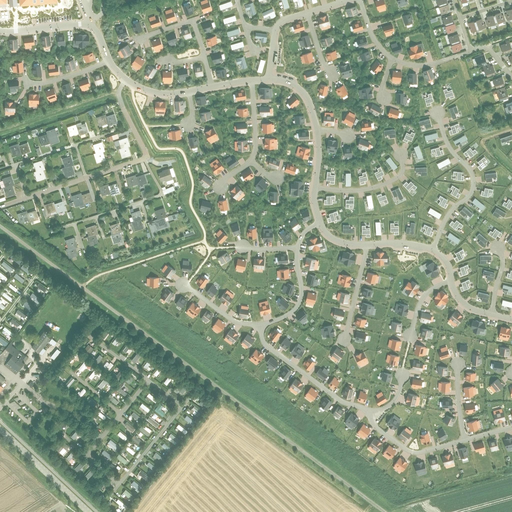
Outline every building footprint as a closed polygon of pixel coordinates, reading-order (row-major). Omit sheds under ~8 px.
[(211,10),(208,1),(208,2),(207,0),(205,0),(206,2),(201,4),(203,12),(211,10)] [(385,7),(383,0),(378,0),(375,1),(378,10),(381,9),(381,11),(383,10),(383,8),(385,7)] [(232,6),(231,1),(219,5),(220,10),(232,6)] [(450,9),(447,2),(442,3),(443,5),(438,7),(441,15),(445,13),(444,11),(450,9)] [(255,14),(252,3),(248,4),(245,5),(246,10),(249,9),(251,15),(255,14)] [(193,11),(192,7),(190,8),(189,4),(183,6),(186,15),(192,13),(192,12),(193,11)] [(356,13),(354,7),(347,9),(346,9),(347,12),(348,11),(349,15),(356,13)] [(176,19),(173,11),(172,11),(171,9),(169,10),(170,12),(165,14),(168,22),(176,19)] [(275,16),(274,13),(272,9),(262,13),(264,17),(269,15),(271,18),(275,16)] [(505,21),(504,17),(502,17),(500,12),(495,14),(496,19),(494,19),(495,24),(505,21)] [(412,19),(411,15),(409,15),(409,14),(403,16),(405,25),(412,23),(411,20),(412,19)] [(496,19),(495,14),(487,17),(488,19),(485,20),(487,27),(495,24),(494,19),(496,19)] [(448,22),(453,21),(451,15),(442,18),(445,26),(449,24),(448,22)] [(160,24),(158,18),(155,19),(154,16),(153,17),(154,20),(150,21),(152,27),(160,24)] [(330,25),(327,16),(325,16),(320,17),(321,18),(318,19),(320,27),(321,27),(322,29),(324,29),(323,26),(330,25)] [(481,18),(476,20),(477,25),(475,26),(476,30),(486,27),(485,23),(483,24),(481,18)] [(477,25),(476,20),(468,23),(471,32),(476,30),(475,26),(477,25)] [(304,29),(302,22),(301,23),(300,21),(296,23),(296,24),(293,25),(295,31),(304,29)] [(363,28),(361,22),(360,22),(359,21),(355,22),(355,24),(352,25),(354,31),(363,28)] [(456,28),(453,21),(448,22),(449,24),(445,26),(447,34),(451,32),(450,30),(456,28)] [(142,31),(139,22),(133,24),(134,27),(132,28),(134,32),(135,32),(136,33),(142,31)] [(213,28),(211,22),(202,25),(204,31),(205,31),(206,32),(210,31),(210,29),(213,28)] [(128,35),(125,27),(124,27),(124,25),(121,26),(122,28),(116,30),(119,38),(121,38),(125,37),(125,36),(128,35)] [(393,30),(392,25),(383,27),(385,34),(389,33),(390,35),(391,34),(391,32),(390,31),(393,30)] [(191,35),(189,29),(182,31),(185,37),(189,36),(189,37),(191,37),(191,35)] [(266,39),(267,34),(255,33),(255,37),(261,38),(260,41),(265,42),(266,39)] [(85,46),(85,43),(89,43),(89,36),(85,36),(85,35),(80,34),(80,36),(76,36),(76,41),(73,41),(73,43),(76,43),(79,43),(79,46),(85,46)] [(177,39),(175,34),(166,37),(169,43),(173,42),(174,44),(175,44),(174,42),(174,40),(177,39)] [(455,41),(459,40),(458,34),(448,37),(451,45),(455,43),(455,41)] [(310,44),(307,35),(302,37),(303,40),(302,40),(299,41),(300,42),(302,42),(303,46),(310,44)] [(50,46),(48,36),(42,37),(42,38),(41,38),(41,43),(43,43),(43,46),(50,46)] [(214,39),(216,38),(215,36),(214,37),(207,39),(209,45),(216,43),(214,39)] [(367,44),(366,38),(364,38),(364,36),(359,38),(360,39),(357,40),(358,47),(367,44)] [(331,44),(329,39),(331,39),(330,37),(329,37),(322,39),(324,46),(331,44)] [(34,44),(33,38),(24,39),(25,45),(29,44),(30,48),(31,47),(31,44),(34,44)] [(162,47),(160,39),(152,41),(155,50),(160,48),(160,50),(162,49),(162,47)] [(462,47),(459,40),(455,41),(455,43),(451,45),(453,53),(457,51),(456,49),(462,47)] [(511,50),(510,48),(511,48),(509,40),(504,42),(505,44),(500,45),(503,53),(511,50)] [(402,51),(400,45),(397,46),(397,45),(396,43),(395,43),(395,45),(391,47),(393,53),(402,51)] [(132,52),(127,45),(120,50),(118,52),(119,53),(121,52),(124,57),(132,52)] [(423,54),(421,49),(424,49),(423,46),(421,47),(420,47),(417,48),(416,45),(410,47),(411,50),(408,51),(411,58),(414,57),(414,58),(420,56),(419,55),(423,54)] [(335,58),(334,54),(336,53),(335,51),(333,51),(327,53),(329,60),(335,58)] [(313,60),(311,52),(302,55),(303,56),(300,56),(301,58),(303,58),(305,63),(313,60)] [(369,58),(367,52),(361,54),(359,54),(360,57),(361,56),(363,60),(369,58)] [(93,59),(91,53),(84,55),(83,56),(84,58),(85,58),(87,62),(93,59)] [(219,62),(219,61),(222,60),(221,53),(212,56),(213,62),(214,62),(215,63),(219,62)] [(486,62),(484,54),(474,57),(476,63),(477,63),(478,65),(483,63),(486,62)] [(139,68),(144,61),(137,56),(132,63),(133,64),(131,66),(133,67),(134,65),(139,68)] [(246,67),(243,56),(239,58),(236,59),(237,64),(240,63),(242,69),(246,67)] [(75,69),(72,60),(66,62),(67,65),(65,65),(67,70),(68,69),(69,71),(75,69)] [(382,67),(381,66),(382,65),(377,61),(371,69),(376,73),(378,70),(379,71),(382,67)] [(22,71),(21,62),(16,63),(16,66),(13,66),(13,68),(16,67),(17,72),(22,71)] [(55,68),(54,64),(53,65),(53,68),(49,69),(50,74),(58,73),(58,67),(55,68)] [(351,73),(349,64),(346,65),(341,66),(340,67),(342,76),(348,74),(349,76),(352,75),(351,73)] [(495,74),(493,66),(487,67),(487,65),(483,67),(485,74),(486,74),(487,76),(495,74)] [(41,75),(40,66),(33,67),(34,70),(32,70),(33,75),(34,75),(34,76),(41,75)] [(156,69),(150,66),(150,67),(148,66),(146,70),(147,71),(145,74),(151,77),(156,69)] [(203,74),(201,67),(194,68),(196,75),(200,74),(200,75),(203,75),(202,74),(203,74)] [(224,72),(226,71),(225,69),(224,69),(217,71),(218,78),(225,76),(224,72)] [(433,78),(430,69),(424,71),(424,73),(423,73),(424,77),(426,77),(427,80),(433,78)] [(188,75),(187,70),(178,71),(179,78),(183,77),(184,79),(185,79),(185,77),(185,76),(188,75)] [(316,77),(315,71),(306,73),(307,80),(311,79),(311,80),(316,79),(315,77),(316,77)] [(400,81),(401,72),(393,71),(392,80),(397,81),(397,83),(399,83),(399,81),(400,81)] [(171,81),(171,72),(163,72),(163,81),(168,81),(168,83),(170,83),(170,81),(171,81)] [(103,81),(100,74),(94,76),(96,83),(100,82),(101,83),(103,82),(103,81)] [(416,83),(416,74),(409,74),(409,75),(407,75),(407,80),(409,80),(409,83),(416,83)] [(504,85),(502,77),(492,80),(494,86),(495,85),(496,88),(504,85)] [(89,85),(88,79),(79,82),(81,88),(85,86),(86,89),(88,89),(86,86),(89,85)] [(19,87),(18,82),(9,83),(10,88),(14,88),(15,91),(16,91),(16,88),(19,87)] [(72,92),(69,84),(63,86),(63,87),(61,87),(63,92),(64,91),(66,95),(72,92)] [(325,95),(327,86),(321,85),(321,86),(319,85),(318,90),(320,90),(319,94),(325,95)] [(347,94),(342,86),(337,89),(337,90),(336,91),(338,95),(340,94),(341,97),(347,94)] [(372,95),(371,90),(370,87),(361,89),(361,90),(359,90),(359,92),(362,92),(363,98),(372,97),(371,95),(372,95)] [(269,97),(269,91),(271,91),(271,88),(269,88),(260,88),(260,91),(259,91),(260,96),(260,98),(269,97)] [(446,88),(443,90),(446,98),(449,96),(450,99),(454,97),(451,90),(447,91),(446,88)] [(56,97),(53,89),(46,91),(48,100),(54,98),(54,100),(56,99),(56,97)] [(246,98),(245,91),(243,92),(243,90),(238,91),(239,92),(235,93),(236,99),(246,98)] [(508,98),(506,90),(500,92),(499,90),(496,91),(498,98),(499,98),(500,100),(508,98)] [(404,103),(404,98),(406,98),(406,97),(404,97),(403,97),(403,94),(397,93),(397,103),(404,103)] [(428,97),(424,98),(426,106),(430,105),(430,102),(433,101),(431,93),(427,94),(428,97)] [(39,104),(39,95),(36,95),(36,94),(31,94),(29,94),(29,103),(35,104),(35,106),(38,106),(38,104),(39,104)] [(205,103),(204,99),(206,98),(205,96),(204,96),(197,97),(198,104),(205,103)] [(298,102),(299,101),(294,96),(287,102),(292,107),(294,105),(295,106),(299,103),(298,102)] [(184,107),(184,102),(182,102),(182,101),(176,102),(177,111),(183,110),(183,107),(184,107)] [(15,112),(15,103),(12,103),(12,102),(7,102),(5,102),(5,111),(11,112),(11,114),(14,114),(14,112),(15,112)] [(165,111),(165,102),(162,102),(157,102),(155,102),(155,111),(161,111),(161,114),(164,114),(164,111),(165,111)] [(377,115),(380,109),(372,104),(369,110),(372,112),(371,113),(375,115),(376,114),(377,115)] [(456,106),(448,109),(452,119),(456,118),(454,113),(458,112),(456,106)] [(269,114),(269,108),(260,108),(260,114),(261,114),(261,116),(266,116),(266,114),(269,114)] [(399,111),(390,108),(388,115),(389,115),(388,116),(393,118),(393,117),(397,118),(399,111)] [(209,119),(209,114),(210,114),(210,112),(208,112),(201,113),(202,120),(209,119)] [(333,125),(334,116),(333,116),(333,113),(330,113),(330,115),(324,115),(323,124),(325,124),(325,125),(330,125),(330,124),(333,125)] [(108,123),(108,125),(117,122),(114,114),(106,117),(108,123)] [(351,125),(355,117),(354,117),(355,115),(353,114),(352,116),(347,114),(343,121),(351,125)] [(99,126),(108,123),(106,117),(105,115),(97,118),(99,126)] [(429,119),(418,121),(419,126),(424,124),(425,128),(431,126),(430,123),(429,119)] [(371,129),(370,122),(367,123),(367,121),(362,122),(362,123),(361,123),(362,130),(371,129)] [(451,130),(448,131),(450,135),(458,132),(456,128),(459,127),(458,123),(450,126),(451,130)] [(76,124),(67,127),(67,128),(70,136),(79,133),(76,127),(76,125),(76,124)] [(85,124),(76,127),(79,133),(79,135),(88,132),(85,124)] [(246,131),(246,124),(237,125),(237,131),(241,131),(241,133),(245,132),(245,131),(246,131)] [(271,132),(271,126),(273,126),(273,124),(271,124),(262,124),(262,132),(271,132)] [(49,140),(50,144),(51,144),(50,141),(52,141),(53,143),(59,141),(59,142),(57,135),(59,134),(58,130),(56,131),(55,128),(54,128),(55,129),(50,130),(49,130),(49,131),(46,132),(46,131),(47,134),(49,140)] [(217,136),(213,128),(210,130),(210,129),(206,132),(204,133),(209,141),(214,138),(216,140),(218,139),(217,137),(217,136)] [(394,129),(383,130),(384,135),(389,134),(389,138),(395,137),(395,133),(394,129)] [(180,138),(180,130),(171,131),(171,132),(169,132),(169,134),(171,134),(172,139),(180,138)] [(309,138),(308,132),(307,132),(307,130),(302,130),(302,132),(299,132),(299,139),(309,138)] [(406,133),(403,141),(407,142),(408,140),(411,141),(415,133),(411,132),(410,135),(406,133)] [(39,137),(41,145),(44,144),(44,142),(49,140),(47,134),(39,137)] [(464,135),(453,141),(456,145),(467,139),(464,135)] [(198,143),(197,138),(196,138),(195,137),(189,138),(191,148),(197,146),(197,143),(198,143)] [(119,140),(114,141),(117,149),(121,148),(127,146),(129,146),(127,138),(119,140)] [(274,148),(274,142),(276,142),(277,139),(274,139),(265,138),(265,141),(264,146),(265,146),(265,148),(274,148)] [(247,148),(247,143),(246,143),(246,140),(237,141),(235,141),(235,144),(237,144),(237,150),(246,150),(246,148),(247,148)] [(336,150),(337,141),(334,141),(334,140),(330,140),(328,140),(327,149),(333,150),(333,152),(335,153),(336,150)] [(367,149),(369,143),(360,140),(358,146),(359,146),(358,148),(363,149),(363,148),(367,149)] [(102,151),(104,151),(101,143),(93,145),(96,153),(102,151)] [(12,155),(20,152),(18,146),(19,146),(18,144),(9,147),(12,155)] [(20,152),(21,154),(29,151),(26,144),(19,146),(18,146),(20,152)] [(418,145),(413,147),(418,159),(422,157),(418,145)] [(121,148),(119,149),(122,157),(130,155),(127,146),(121,148)] [(308,157),(309,152),(309,149),(301,146),(301,147),(298,146),(298,149),(300,150),(298,156),(307,158),(307,156),(308,157)] [(438,147),(430,149),(432,153),(434,152),(435,156),(443,154),(442,150),(440,151),(438,147)] [(469,148),(463,153),(466,157),(468,155),(470,157),(477,152),(475,149),(472,151),(469,148)] [(96,153),(94,154),(97,162),(105,160),(102,151),(96,153)] [(62,159),(65,167),(71,165),(71,166),(73,165),(70,156),(62,159)] [(230,168),(238,162),(234,158),(232,159),(231,158),(230,157),(228,158),(230,159),(226,162),(230,168)] [(389,157),(385,160),(393,170),(397,167),(389,157)] [(479,165),(477,167),(480,170),(487,165),(484,161),(486,160),(484,157),(477,162),(479,165)] [(277,168),(279,162),(278,161),(278,160),(274,158),(273,160),(270,159),(268,165),(277,168)] [(448,158),(437,164),(439,168),(450,162),(448,158)] [(224,168),(219,161),(218,161),(217,159),(214,161),(216,163),(211,166),(216,174),(217,173),(218,173),(221,170),(224,168)] [(33,163),(36,172),(42,170),(44,169),(41,161),(33,163)] [(296,167),(293,166),(293,165),(289,163),(288,165),(287,164),(285,170),(294,174),(296,167)] [(65,167),(63,168),(65,176),(73,174),(71,166),(71,165),(65,167)] [(378,171),(374,173),(378,181),(382,178),(381,176),(384,174),(380,167),(377,169),(378,171)] [(426,167),(415,168),(415,172),(420,172),(420,175),(427,175),(427,172),(426,167)] [(165,171),(158,173),(161,180),(165,179),(166,181),(167,184),(174,182),(175,186),(178,185),(175,175),(172,168),(169,169),(169,168),(165,169),(165,171)] [(252,176),(253,175),(249,169),(242,175),(245,180),(248,178),(249,179),(253,177),(252,176)] [(37,175),(35,176),(37,181),(45,178),(42,170),(36,172),(37,175)] [(453,171),(453,175),(455,175),(455,180),(463,180),(463,176),(461,176),(461,172),(453,171)] [(327,172),(326,180),(329,180),(329,183),(334,184),(334,175),(330,175),(330,172),(327,172)] [(362,175),(358,176),(360,184),(365,183),(364,181),(367,180),(365,172),(362,173),(362,175)] [(496,173),(485,174),(486,182),(492,181),(491,177),(496,177),(496,173)] [(143,174),(135,177),(137,184),(138,186),(146,183),(143,174)] [(137,184),(135,177),(134,175),(126,178),(129,186),(137,184)] [(2,179),(5,187),(11,185),(13,185),(10,176),(2,179)] [(207,187),(211,182),(204,176),(200,181),(202,183),(201,184),(205,187),(206,186),(207,187)] [(268,184),(262,179),(256,185),(256,186),(255,187),(256,189),(258,187),(262,191),(268,184)] [(303,191),(303,185),(302,185),(302,182),(295,181),(294,185),(291,184),(291,190),(294,191),(293,194),(294,194),(293,196),(296,197),(296,194),(301,195),(301,191),(303,191)] [(406,182),(403,185),(405,187),(409,191),(412,188),(414,190),(416,187),(410,181),(408,184),(406,182)] [(116,183),(108,186),(110,193),(111,195),(119,192),(116,183)] [(99,187),(102,195),(110,193),(108,186),(107,184),(99,187)] [(5,187),(3,188),(6,196),(14,194),(11,185),(5,187)] [(452,185),(450,188),(452,190),(450,194),(455,196),(458,198),(460,194),(457,192),(459,189),(454,187),(452,185)] [(162,190),(164,194),(174,190),(173,186),(166,189),(165,186),(161,188),(162,190)] [(243,192),(237,186),(235,188),(234,187),(231,191),(230,192),(236,199),(241,194),(242,196),(244,194),(243,193),(243,192)] [(398,188),(391,191),(394,197),(397,195),(399,200),(403,198),(398,188)] [(481,191),(480,195),(488,197),(489,193),(491,193),(492,190),(484,188),(484,191),(481,191)] [(81,195),(83,202),(84,204),(84,203),(92,201),(89,192),(81,195)] [(276,202),(277,192),(270,192),(270,193),(269,193),(268,198),(270,198),(270,201),(276,202)] [(80,193),(72,196),(75,204),(75,206),(84,204),(83,202),(81,195),(80,193)] [(381,194),(376,195),(377,197),(379,203),(383,201),(384,204),(388,203),(385,195),(382,196),(381,194)] [(326,200),(324,200),(324,204),(326,204),(332,204),(332,199),(334,199),(334,196),(326,196),(326,200)] [(440,196),(438,199),(440,200),(438,204),(443,207),(445,208),(447,204),(445,203),(447,200),(443,198),(440,196)] [(475,198),(472,202),(481,210),(484,206),(475,198)] [(504,201),(502,204),(509,209),(511,206),(511,201),(508,199),(506,203),(504,201)] [(227,209),(226,200),(219,201),(219,202),(218,203),(218,207),(220,207),(221,210),(227,209)] [(62,201),(54,204),(56,211),(56,213),(65,210),(62,201)] [(209,209),(211,203),(202,201),(200,208),(204,209),(204,211),(205,212),(206,209),(206,208),(209,209)] [(56,211),(54,204),(53,202),(45,205),(47,213),(56,211)] [(461,210),(459,212),(463,216),(466,214),(470,217),(472,214),(464,206),(461,210)] [(157,219),(164,217),(166,216),(163,208),(155,211),(157,219)] [(430,208),(428,212),(438,218),(441,214),(430,208)] [(496,208),(492,214),(497,217),(499,214),(503,217),(505,213),(496,208)] [(305,210),(301,211),(304,220),(310,218),(307,209),(305,210)] [(35,210),(26,213),(29,220),(29,222),(38,219),(35,210)] [(131,213),(133,221),(140,219),(142,219),(139,210),(131,213)] [(29,220),(26,213),(26,211),(18,214),(20,222),(29,220)] [(330,217),(327,218),(328,222),(331,221),(336,220),(335,215),(338,215),(337,211),(334,212),(329,214),(330,217)] [(167,226),(164,217),(157,219),(154,220),(157,229),(167,226)] [(293,220),(289,222),(294,228),(299,225),(295,218),(294,217),(292,219),(293,220)] [(140,219),(133,221),(130,223),(133,231),(143,228),(140,219)] [(451,221),(449,224),(451,226),(455,230),(458,226),(460,228),(463,225),(461,223),(460,223),(456,220),(454,223),(451,221)] [(235,224),(231,226),(234,234),(240,231),(237,223),(237,222),(234,223),(235,224)] [(118,223),(110,226),(111,230),(110,231),(111,234),(113,234),(119,232),(121,231),(118,223)] [(406,227),(405,233),(413,234),(414,228),(415,223),(411,223),(410,228),(406,227)] [(86,228),(89,236),(95,234),(97,233),(95,225),(86,228)] [(424,225),(423,228),(425,229),(423,233),(429,235),(431,236),(432,232),(430,231),(431,228),(427,226),(424,225)] [(365,226),(362,226),(362,230),(362,234),(365,234),(365,237),(370,237),(370,234),(370,230),(370,228),(365,228),(365,226)] [(249,232),(247,232),(247,237),(249,237),(249,238),(255,238),(255,228),(248,228),(249,232)] [(490,231),(488,234),(495,238),(497,235),(499,237),(502,233),(495,228),(492,232),(490,231)] [(269,231),(263,231),(263,240),(265,240),(265,241),(269,241),(269,240),(272,240),(272,231),(271,231),(271,229),(269,229),(269,231)] [(221,231),(215,237),(220,242),(226,236),(221,231)] [(285,231),(279,235),(285,242),(290,238),(291,237),(288,233),(287,234),(285,231)] [(111,234),(110,235),(113,243),(120,241),(121,243),(123,242),(122,239),(119,232),(113,234),(111,234)] [(449,233),(447,236),(457,243),(459,240),(449,233)] [(479,233),(476,236),(480,239),(477,242),(482,246),(487,240),(479,233)] [(95,234),(89,236),(86,237),(89,246),(98,242),(95,234)] [(311,240),(308,241),(310,249),(313,248),(313,250),(319,249),(318,246),(322,245),(324,245),(323,241),(321,242),(320,237),(316,238),(310,239),(311,240)] [(65,241),(68,249),(74,247),(77,246),(74,238),(65,241)] [(74,247),(68,249),(66,249),(69,258),(77,255),(74,247)] [(456,257),(454,258),(456,262),(464,258),(462,254),(464,253),(462,249),(455,253),(456,257)] [(339,256),(338,259),(341,259),(344,260),(344,263),(349,265),(350,262),(353,263),(355,255),(352,254),(352,253),(347,251),(346,252),(343,252),(342,257),(339,256)] [(377,253),(374,253),(374,261),(377,261),(377,264),(383,264),(383,261),(386,261),(389,261),(389,258),(386,258),(386,253),(383,253),(383,252),(377,252),(377,253)] [(219,256),(218,257),(219,260),(221,259),(223,263),(229,259),(225,253),(219,256)] [(12,254),(10,257),(19,264),(21,261),(12,254)] [(287,255),(278,255),(278,263),(288,262),(287,255)] [(306,260),(304,265),(305,265),(305,267),(313,269),(315,263),(317,264),(318,261),(316,260),(316,259),(307,257),(306,260)] [(253,258),(253,268),(254,268),(253,270),(256,271),(256,268),(263,269),(263,259),(262,259),(262,258),(256,258),(253,258)] [(238,259),(236,267),(236,270),(238,270),(239,268),(244,269),(245,260),(238,259)] [(13,268),(4,261),(1,264),(10,271),(13,268)] [(182,263),(182,269),(190,270),(191,264),(188,264),(189,261),(187,261),(187,263),(182,263)] [(427,262),(424,263),(425,265),(427,269),(425,270),(427,276),(430,274),(432,277),(438,274),(437,271),(438,270),(436,265),(434,265),(432,262),(428,264),(427,262)] [(31,271),(23,264),(20,268),(29,274),(31,271)] [(166,268),(163,272),(170,277),(174,271),(168,266),(167,266),(166,265),(165,267),(166,268)] [(461,271),(458,272),(460,276),(462,275),(466,274),(468,273),(466,269),(468,268),(467,265),(459,267),(461,271)] [(279,270),(277,270),(277,272),(279,272),(279,278),(288,277),(288,269),(279,269),(279,270)] [(483,270),(482,274),(487,275),(486,279),(492,281),(494,273),(483,270)] [(368,272),(366,281),(374,283),(376,277),(378,278),(378,276),(376,275),(377,274),(368,272)] [(24,280),(16,273),(13,277),(22,283),(24,280)] [(309,274),(307,283),(313,285),(314,281),(317,281),(317,279),(315,279),(316,276),(309,274)] [(339,274),(339,277),(341,277),(339,284),(348,286),(348,284),(349,284),(350,279),(350,277),(342,275),(339,274)] [(54,283),(45,276),(43,279),(52,286),(54,283)] [(199,280),(197,283),(202,287),(207,280),(202,276),(200,279),(199,278),(198,280),(199,280)] [(462,286),(459,287),(461,291),(464,290),(468,288),(469,288),(468,284),(470,283),(469,279),(465,281),(461,282),(462,286)] [(405,291),(404,293),(406,294),(407,293),(412,296),(413,293),(414,294),(418,288),(417,287),(419,285),(412,280),(410,283),(408,281),(404,287),(406,289),(405,291)] [(47,290),(39,283),(37,286),(45,292),(47,290)] [(284,285),(283,287),(285,288),(284,292),(291,295),(294,286),(287,283),(286,286),(284,285)] [(18,289),(11,284),(8,286),(16,292),(18,289)] [(211,286),(207,292),(212,295),(216,290),(213,288),(215,286),(212,285),(211,286)] [(364,288),(362,295),(369,296),(370,292),(371,293),(372,290),(364,288)] [(164,294),(162,297),(167,301),(172,293),(167,290),(165,293),(164,292),(163,293),(164,294)] [(225,292),(220,299),(227,304),(232,298),(227,294),(228,291),(227,290),(225,293),(225,292)] [(436,298),(434,301),(437,304),(436,305),(438,307),(439,305),(441,302),(443,304),(448,298),(446,297),(447,295),(441,290),(440,292),(439,291),(434,297),(436,298)] [(12,299),(4,292),(2,295),(10,301),(12,299)] [(307,292),(305,301),(306,302),(306,303),(308,304),(308,302),(313,303),(316,294),(307,292)] [(338,292),(338,294),(340,295),(339,300),(347,302),(349,294),(341,292),(338,292)] [(478,292),(477,296),(482,297),(481,301),(487,302),(489,295),(478,292)] [(41,300),(32,293),(30,296),(39,303),(41,300)] [(181,297),(177,303),(182,306),(185,301),(181,297)] [(281,298),(277,303),(280,305),(278,307),(282,310),(283,308),(284,309),(288,305),(281,298)] [(265,303),(259,305),(262,313),(263,313),(267,312),(270,311),(268,303),(267,303),(267,300),(265,301),(265,303)] [(35,308),(26,301),(23,305),(32,312),(35,308)] [(188,310),(186,313),(187,314),(189,311),(195,315),(200,309),(198,307),(195,304),(195,305),(192,303),(187,310),(188,310)] [(362,305),(360,311),(361,311),(360,312),(369,314),(371,308),(373,309),(374,306),(371,306),(372,305),(363,303),(362,305)] [(396,303),(396,306),(398,307),(397,313),(405,315),(406,313),(408,308),(407,307),(408,305),(399,303),(399,304),(396,303)] [(240,307),(239,316),(246,317),(247,308),(247,306),(245,306),(245,308),(240,307)] [(26,315),(18,309),(16,312),(24,318),(26,315)] [(335,309),(333,317),(342,319),(344,311),(335,309)] [(303,310),(295,316),(300,321),(303,318),(305,321),(306,320),(304,317),(307,315),(303,310)] [(449,319),(448,320),(450,322),(451,321),(456,325),(462,317),(455,311),(449,319)] [(206,312),(202,317),(207,321),(211,316),(206,312)] [(421,312),(419,320),(421,320),(420,321),(425,323),(426,321),(429,322),(431,315),(421,312)] [(357,317),(356,324),(363,326),(364,322),(365,322),(366,319),(357,317)] [(19,324),(12,319),(10,322),(17,327),(19,324)] [(213,327),(212,329),(214,330),(215,328),(219,331),(224,324),(218,320),(213,326),(213,327)] [(473,320),(471,328),(474,328),(473,332),(479,333),(479,330),(483,331),(485,331),(486,329),(483,328),(485,323),(482,323),(483,321),(475,320),(475,321),(473,320)] [(392,321),(391,324),(392,325),(391,329),(399,330),(401,323),(393,321),(392,321)] [(323,327),(321,328),(321,331),(324,330),(325,336),(334,335),(333,333),(334,333),(333,327),(332,327),(332,325),(323,327)] [(501,327),(499,335),(500,336),(499,338),(502,338),(502,336),(508,338),(510,329),(509,328),(503,326),(503,327),(501,327)] [(11,336),(13,333),(4,327),(2,329),(11,336)] [(111,330),(107,327),(100,337),(103,340),(111,330)] [(423,328),(421,335),(429,337),(430,333),(431,333),(432,330),(431,330),(423,328)] [(226,337),(224,339),(226,340),(227,338),(233,342),(237,336),(235,334),(236,334),(233,331),(232,332),(230,330),(225,337),(226,337)] [(271,334),(269,337),(274,341),(279,333),(275,330),(273,332),(271,332),(270,333),(271,334)] [(31,347),(33,348),(38,353),(52,338),(45,332),(31,347)] [(357,332),(355,339),(356,339),(356,340),(360,341),(360,340),(364,341),(364,340),(366,334),(357,332)] [(242,342),(241,344),(242,345),(244,343),(248,346),(253,340),(247,335),(242,341),(242,342)] [(122,344),(124,341),(118,336),(112,344),(115,346),(119,341),(122,344)] [(284,339),(280,344),(285,348),(290,342),(284,339)] [(392,339),(389,347),(398,350),(400,341),(392,339)] [(5,364),(16,372),(24,363),(21,361),(23,358),(25,361),(28,357),(25,355),(25,356),(10,343),(0,355),(0,363),(1,364),(3,361),(5,363),(5,364)] [(132,352),(135,348),(128,344),(123,351),(125,354),(129,349),(132,352)] [(296,346),(290,353),(293,354),(293,355),(296,357),(298,358),(303,351),(298,347),(299,345),(298,344),(296,346)] [(416,344),(414,353),(423,355),(423,354),(425,355),(425,352),(423,352),(424,346),(416,344)] [(86,358),(93,349),(88,345),(83,352),(81,354),(86,358)] [(460,345),(459,352),(465,354),(467,347),(460,345)] [(500,346),(499,350),(500,350),(500,354),(507,355),(508,348),(501,346),(500,346)] [(331,356),(330,357),(332,358),(333,357),(338,360),(343,352),(336,347),(331,355),(331,356)] [(442,351),(439,352),(440,358),(449,355),(447,348),(443,350),(442,348),(441,348),(441,350),(442,351)] [(50,358),(54,360),(60,352),(57,350),(50,358)] [(251,357),(249,360),(250,361),(252,358),(258,362),(263,355),(261,354),(258,351),(258,352),(255,350),(250,357),(251,357)] [(142,353),(139,351),(131,361),(134,363),(142,353)] [(78,355),(75,352),(68,361),(71,363),(78,355)] [(356,356),(354,356),(359,364),(364,361),(365,363),(368,362),(367,360),(363,352),(361,353),(361,352),(356,355),(356,356)] [(473,354),(472,363),(479,364),(479,360),(480,360),(481,359),(479,359),(480,355),(473,354)] [(387,355),(387,356),(389,357),(388,362),(396,364),(398,356),(390,355),(387,355)] [(96,366),(102,358),(99,356),(96,360),(93,358),(91,361),(96,366)] [(269,364),(267,367),(268,368),(270,365),(273,368),(277,362),(270,357),(267,361),(269,363),(269,364)] [(152,361),(149,359),(143,367),(146,369),(152,361)] [(306,363),(304,366),(308,369),(314,362),(309,359),(307,361),(305,360),(304,362),(306,363)] [(88,363),(85,361),(78,369),(81,372),(88,363)] [(413,362),(412,368),(421,370),(422,363),(419,363),(419,361),(417,361),(417,362),(413,362)] [(494,362),(493,369),(496,369),(496,371),(501,371),(501,370),(502,370),(503,363),(494,362)] [(113,365),(110,363),(104,370),(107,373),(113,365)] [(162,369),(160,366),(153,374),(156,376),(162,369)] [(282,372),(280,375),(285,378),(290,371),(285,368),(283,371),(282,370),(281,371),(282,372)] [(319,369),(316,373),(323,379),(327,374),(323,371),(325,369),(324,368),(322,370),(322,371),(319,369)] [(96,369),(89,377),(91,379),(96,374),(100,377),(102,374),(96,369)] [(117,376),(113,374),(111,377),(117,382),(124,374),(120,371),(117,376)] [(382,372),(381,374),(383,375),(382,379),(389,380),(390,374),(384,372),(382,372)] [(129,384),(134,378),(128,373),(123,379),(129,384)] [(173,376),(170,374),(163,383),(166,385),(173,376)] [(75,380),(72,377),(64,386),(67,389),(75,380)] [(111,383),(105,378),(98,387),(101,390),(105,384),(108,386),(111,383)] [(491,385),(489,386),(491,388),(492,387),(496,391),(503,385),(498,378),(490,384),(491,385)] [(291,386),(288,389),(290,390),(292,387),(297,391),(302,385),(301,384),(301,383),(298,381),(297,381),(295,379),(290,386),(291,386)] [(333,379),(329,384),(334,388),(338,383),(333,379)] [(413,379),(412,385),(416,386),(415,388),(417,388),(417,386),(421,386),(421,381),(413,379)] [(188,386),(183,382),(177,389),(183,393),(188,386)] [(438,382),(438,384),(441,385),(440,390),(449,391),(449,383),(441,382),(441,383),(438,382)] [(120,389),(123,386),(120,383),(115,389),(124,397),(126,394),(120,389)] [(472,387),(464,388),(465,396),(473,395),(473,389),(475,389),(475,387),(472,387)] [(86,391),(83,388),(76,396),(79,399),(86,391)] [(306,394),(304,397),(306,399),(308,396),(312,399),(317,392),(311,388),(306,394)] [(343,391),(343,392),(344,393),(343,396),(349,398),(352,390),(346,388),(345,391),(343,391)] [(157,401),(149,393),(147,396),(155,403),(157,401)] [(408,393),(406,403),(414,405),(416,398),(419,399),(419,397),(416,396),(417,395),(408,393)] [(378,397),(376,399),(378,404),(386,399),(383,395),(382,394),(378,396),(378,397)] [(118,402),(110,395),(108,398),(116,405),(118,402)] [(199,403),(206,408),(211,403),(204,397),(199,403)] [(91,410),(98,403),(92,398),(86,404),(91,410)] [(322,403),(320,405),(325,409),(330,402),(326,398),(323,401),(322,400),(321,402),(322,403)] [(150,410),(142,403),(139,406),(147,413),(150,410)] [(474,404),(465,405),(466,412),(469,411),(470,413),(471,412),(471,411),(475,410),(474,404)] [(160,411),(163,407),(159,405),(154,411),(162,418),(165,414),(160,411)] [(202,413),(194,406),(192,409),(200,416),(202,413)] [(337,407),(333,412),(338,416),(342,411),(337,407)] [(106,417),(98,410),(95,413),(104,420),(106,417)] [(503,410),(493,412),(495,422),(497,421),(497,422),(503,420),(505,419),(503,410)] [(142,419),(133,412),(131,415),(139,422),(142,419)] [(346,421),(344,424),(346,425),(348,422),(354,426),(358,420),(357,419),(357,418),(354,416),(353,416),(351,414),(346,420),(346,421)] [(447,415),(444,421),(450,424),(453,418),(447,415)] [(192,425),(195,422),(187,416),(184,419),(192,425)] [(159,424),(149,417),(146,420),(156,428),(159,424)] [(391,418),(387,424),(389,425),(389,426),(392,428),(393,428),(394,429),(399,423),(391,418)] [(69,427),(72,424),(65,419),(58,427),(61,430),(66,425),(69,427)] [(476,420),(467,422),(469,430),(478,428),(477,422),(479,422),(478,420),(476,421),(476,420)] [(98,427),(91,421),(88,424),(96,430),(98,427)] [(135,429),(127,422),(124,425),(132,432),(135,429)] [(363,424),(358,431),(362,434),(360,437),(362,438),(364,436),(369,429),(363,424)] [(187,432),(178,425),(176,427),(185,435),(187,432)] [(149,433),(141,427),(139,429),(147,436),(149,433)] [(81,438),(84,435),(78,430),(70,438),(73,441),(78,435),(81,438)] [(403,430),(399,436),(405,441),(410,434),(403,430)] [(443,430),(437,433),(441,439),(446,436),(443,430)] [(127,438),(119,432),(117,435),(125,441),(127,438)] [(422,438),(420,438),(421,443),(423,443),(423,444),(429,442),(427,433),(421,435),(422,438)] [(179,441),(171,434),(169,437),(177,443),(179,441)] [(142,442),(134,435),(131,439),(139,446),(142,442)] [(370,446),(368,448),(369,450),(371,447),(377,451),(382,444),(380,443),(380,442),(377,440),(374,438),(369,445),(370,446)] [(496,439),(488,441),(491,449),(491,451),(494,450),(494,449),(498,448),(496,439)] [(120,448),(110,440),(107,443),(117,451),(120,448)] [(66,451),(69,448),(62,442),(55,450),(59,453),(63,448),(66,451)] [(483,443),(474,445),(475,451),(479,450),(479,451),(480,453),(481,453),(480,450),(485,449),(483,443)] [(172,450),(164,444),(161,446),(170,453),(172,450)] [(135,452),(126,445),(124,448),(132,455),(135,452)] [(384,453),(382,455),(384,457),(386,454),(390,457),(395,450),(389,445),(384,452),(384,453)] [(465,447),(459,449),(461,458),(467,456),(466,452),(467,452),(467,451),(466,451),(465,447)] [(112,457),(103,450),(101,453),(109,460),(112,457)] [(76,454),(73,451),(66,459),(69,461),(76,454)] [(165,460),(156,453),(153,456),(163,463),(165,460)] [(127,461),(119,454),(116,458),(124,465),(127,461)] [(444,456),(442,456),(444,465),(445,464),(446,468),(448,467),(447,464),(453,462),(451,454),(449,454),(444,455),(444,456)] [(395,465),(393,468),(394,469),(396,466),(402,470),(407,463),(405,462),(406,462),(402,459),(402,460),(399,458),(394,465),(395,465)] [(436,458),(430,460),(432,467),(432,469),(435,468),(434,466),(438,465),(436,458)] [(86,463),(83,460),(74,469),(78,472),(86,463)] [(157,469),(148,462),(146,465),(154,472),(157,469)] [(418,463),(414,464),(417,473),(418,476),(420,475),(419,472),(426,470),(423,462),(422,462),(421,462),(418,463)] [(119,471),(111,464),(108,467),(117,474),(119,471)] [(96,473),(92,468),(84,477),(89,481),(96,473)] [(150,478),(140,471),(138,474),(147,481),(150,478)] [(106,488),(109,485),(102,480),(96,487),(100,489),(103,486),(106,488)] [(142,488),(133,481),(131,484),(139,491),(142,488)] [(134,497),(125,490),(122,494),(131,500),(134,497)] [(126,506),(118,499),(115,502),(124,509),(126,506)]
